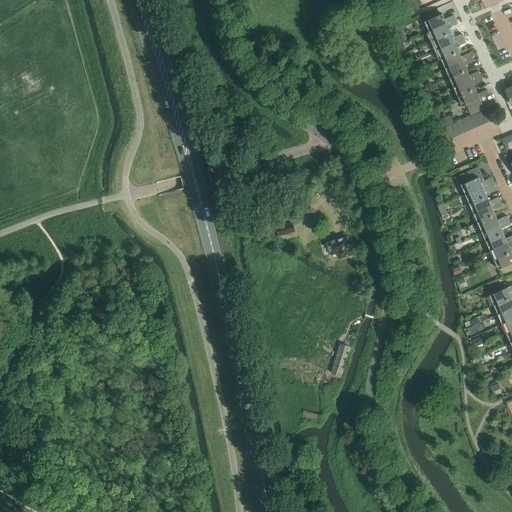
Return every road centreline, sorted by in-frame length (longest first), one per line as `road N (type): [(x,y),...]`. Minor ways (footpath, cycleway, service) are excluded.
road 1 (secondary): [(182,137),(259,466)]
road 2 (secondary): [(130,0),(182,137)]
road 3 (secondary): [(182,137),(147,0)]
road 4 (residential): [(363,188),(483,134)]
